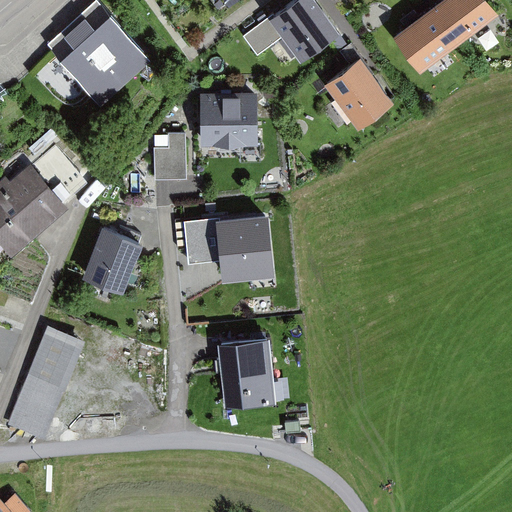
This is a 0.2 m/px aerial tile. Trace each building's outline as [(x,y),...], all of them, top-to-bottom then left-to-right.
[(341,37),(314,0),(299,0),(270,21),(301,65),(341,37)] [(489,16),(476,0),(437,0),(388,38),(414,73),(489,16)] [(150,61),(97,2),(71,25),(48,45),(56,53),(102,105),(150,61)] [(390,106),(355,56),(321,79),(356,129),(390,106)] [(256,95),(203,95),(203,144),(256,144),(256,95)] [(186,135),(151,136),(153,181),(188,180),(186,135)] [(60,211),(20,165),(0,182),(0,239),(11,252),(60,211)] [(222,260),(224,284),(276,279),(270,215),(185,223),(188,263),(222,260)] [(142,245),(103,230),(85,279),(124,294),(142,245)] [(83,342),(50,328),(11,422),(44,436),(83,342)] [(267,340),(219,345),(226,407),(273,402),(267,340)] [(0,497),(0,511),(21,511),(5,493),(0,497)]
